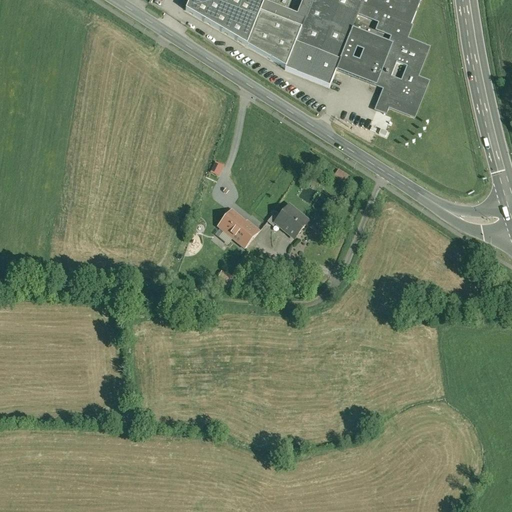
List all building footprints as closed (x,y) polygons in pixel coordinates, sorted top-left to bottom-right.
[(259,13),(264,2),(258,0),(189,0),(185,11),(246,46),(260,13),(259,13)] [(379,71),(368,66),(365,73),(377,77),(374,85),(386,90),(382,101),(388,104),(387,107),(413,117),(422,95),(427,83),(416,78),(428,48),(405,40),(421,0),(302,0),(297,15),(264,2),(259,13),(260,13),(246,46),(285,69),(285,71),(329,88),(336,70),(338,70),(341,62),(340,62),(352,32),(351,31),(358,13),(381,22),(378,30),(393,36),(389,46),(379,71)] [(341,62),(338,70),(374,85),(377,77),(365,73),(368,66),(379,71),(389,46),(352,32),(340,62),(341,62)] [(387,107),(388,104),(382,101),(377,113),(383,115),(387,107)] [(211,172),(220,176),(225,165),(216,162),(211,172)] [(336,171),(332,179),(343,186),(348,178),(336,171)] [(217,231),(244,253),(267,224),(271,227),(278,218),(274,215),(279,208),(278,207),(256,190),(235,215),(231,212),(217,231)] [(278,218),(271,227),(293,245),(309,225),(286,207),(278,218)] [(295,273),(285,270),(280,285),(290,288),(295,273)] [(222,271),(216,283),(229,289),(235,276),(222,271)]
